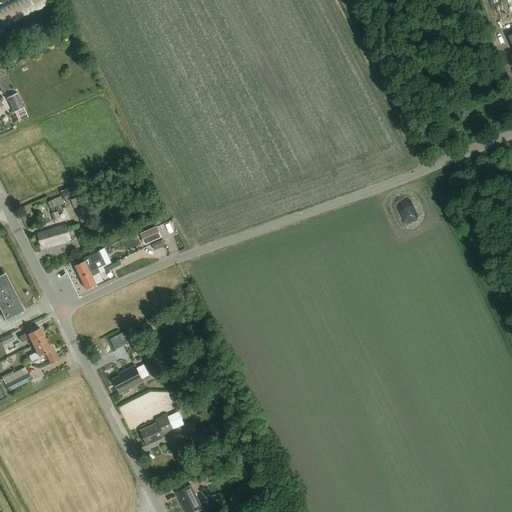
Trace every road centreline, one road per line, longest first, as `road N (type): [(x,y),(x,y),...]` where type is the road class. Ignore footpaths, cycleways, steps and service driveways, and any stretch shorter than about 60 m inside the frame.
road 1 (unclassified): [(59,312),(173,259),(511,135)]
road 2 (unclassified): [(159,511),(59,312)]
road 3 (unclassified): [(59,312),(0,197)]
